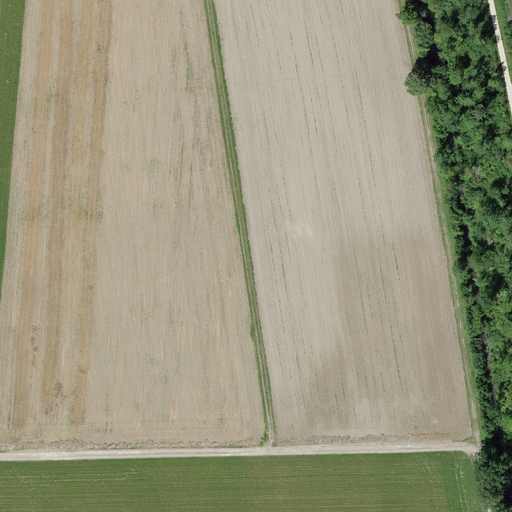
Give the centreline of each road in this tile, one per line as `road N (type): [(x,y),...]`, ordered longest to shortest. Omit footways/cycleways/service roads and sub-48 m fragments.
road 1 (track): [(400,0),(477,442),(0,456)]
road 2 (track): [(267,451),(206,0)]
